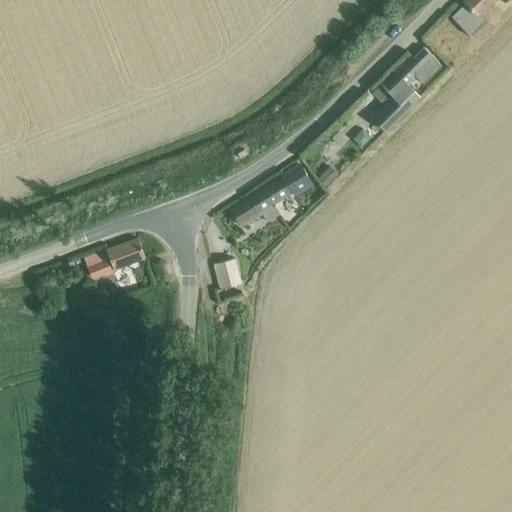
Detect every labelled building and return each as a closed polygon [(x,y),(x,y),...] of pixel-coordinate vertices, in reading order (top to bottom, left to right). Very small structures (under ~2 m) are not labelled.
[(465,3),(451,17),(469,36),(487,19),(479,11),(491,0),(464,0),(463,1),(465,3)] [(372,119),(385,131),(419,97),(407,86),(416,77),(422,84),(441,66),(423,48),(413,58),(410,55),(372,93),(385,106),(372,119)] [(282,176),(282,177),(229,209),(240,225),(260,213),(266,222),(279,214),(273,204),(292,193),(294,196),(312,184),(300,165),(282,176)] [(331,168),(318,181),(326,189),(339,176),(331,168)] [(144,258),(141,249),(137,239),(84,259),(84,258),(82,259),(85,269),(87,268),(91,278),(113,270),(113,269),(144,258)] [(213,264),(220,289),(240,284),(234,259),(213,264)] [(231,297),(234,307),(249,302),(246,292),(231,297)]
